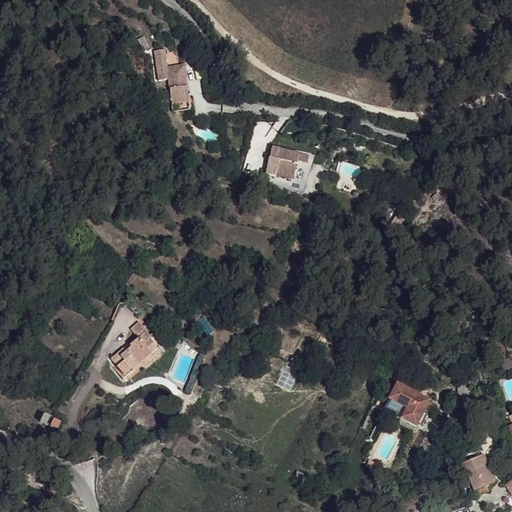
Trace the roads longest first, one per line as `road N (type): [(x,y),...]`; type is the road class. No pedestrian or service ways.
road 1 (unclassified): [(166,0),(203,41),(220,86),(252,108),(319,113),(472,145),(511,135)]
road 2 (track): [(197,0),(253,58),(338,98),(404,114),(511,97)]
road 3 (residential): [(93,511),(50,453),(0,433)]
